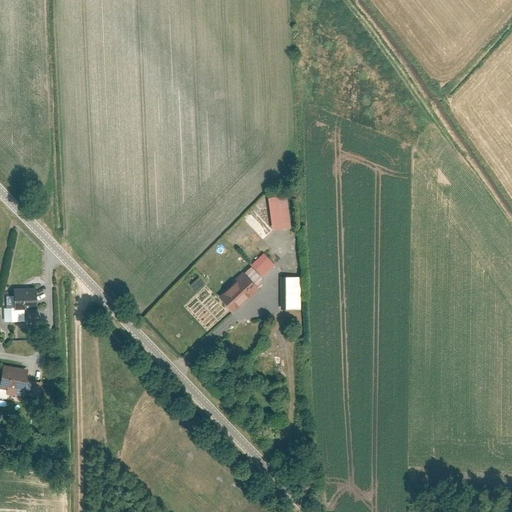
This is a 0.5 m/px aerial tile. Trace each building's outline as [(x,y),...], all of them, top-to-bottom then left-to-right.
[(268,200),(272,232),(291,230),(287,198),(268,200)] [(239,250),(252,264),(264,253),(251,239),(239,250)] [(268,251),(252,266),(262,276),(274,265),(272,263),(276,259),(268,251)] [(243,274),(218,298),(232,315),(259,291),(243,274)] [(284,276),(285,309),(300,308),(299,276),(284,276)] [(35,307),(35,288),(15,289),(16,307),(23,307),(35,307)] [(24,321),(23,307),(16,307),(5,308),(5,322),(24,321)] [(25,370),(2,366),(0,381),(0,386),(22,390),(24,377),(25,370)] [(24,377),(22,390),(38,393),(40,379),(24,377)]
